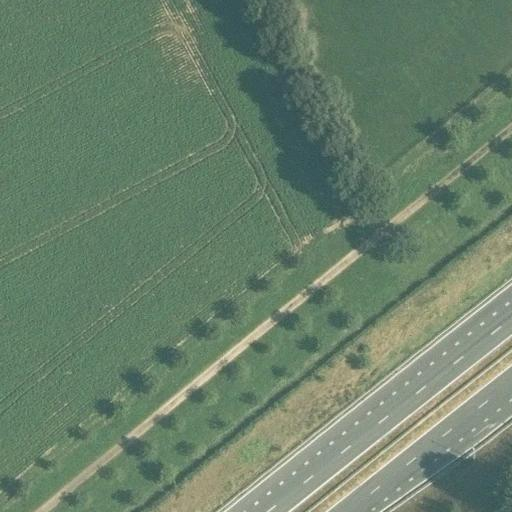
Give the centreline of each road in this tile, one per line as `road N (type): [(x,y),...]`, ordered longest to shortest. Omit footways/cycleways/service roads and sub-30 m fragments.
road 1 (track): [(53,511),(379,235)]
road 2 (trunk): [(511,319),(269,511)]
road 3 (trunk): [(348,511),(511,382)]
road 4 (track): [(379,235),(511,120)]
